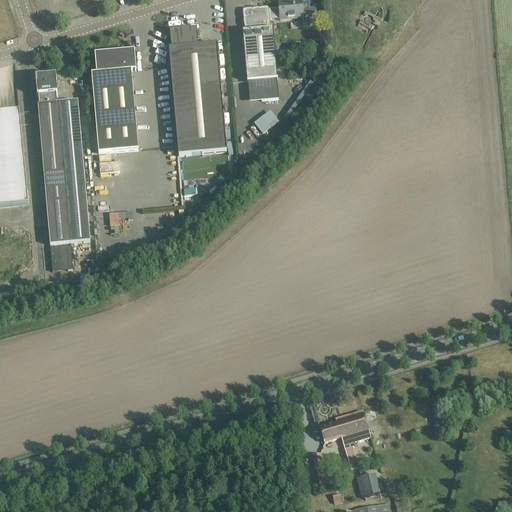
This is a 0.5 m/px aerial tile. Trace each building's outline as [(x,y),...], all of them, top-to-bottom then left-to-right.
[(302,3),(302,2),(279,4),(279,10),(269,11),(270,21),(280,20),(280,21),(292,20),(292,19),(303,18),(303,26),(311,26),(317,25),(316,11),(303,13),(302,3)] [(260,82),(262,103),(279,101),(277,80),(278,80),(273,30),(271,30),(270,21),(269,11),(269,9),(243,11),(245,33),(243,33),(247,83),(260,82)] [(172,50),(169,50),(179,158),(227,153),(217,46),(199,48),(197,30),(170,33),(172,50)] [(92,76),(99,156),(138,152),(131,72),(136,72),(135,52),(95,56),(97,75),(92,76)] [(323,66),(316,61),(312,65),(320,71),(323,66)] [(39,106),(57,105),(56,96),(58,96),(56,77),(36,79),(37,97),(39,97),(39,106)] [(303,89),(315,88),(314,80),(302,81),(303,89)] [(159,90),(159,99),(169,98),(169,90),(159,90)] [(79,103),(57,105),(39,106),(38,106),(50,248),(90,244),(79,103)] [(272,108),(256,122),(266,134),(282,119),(272,108)] [(0,209),(28,207),(19,114),(0,115),(0,209)] [(102,166),(103,176),(120,174),(119,164),(102,166)] [(220,188),(225,183),(221,178),(216,183),(220,188)] [(186,193),(199,193),(199,183),(185,183),(186,193)] [(112,225),(123,224),(122,210),(111,211),(112,225)] [(60,249),(50,249),(52,274),(61,273),(68,272),(72,272),(71,249),(70,248),(60,249)] [(366,423),(363,413),(336,421),(337,424),(320,429),(323,439),(325,445),(342,439),(351,472),(359,470),(352,449),(356,448),(355,444),(371,439),(366,423)] [(312,456),(314,468),(322,467),(321,455),(312,456)] [(380,496),(375,476),(356,481),(361,501),(380,496)] [(407,500),(395,504),(396,511),(409,511),(410,511),(407,500)]
